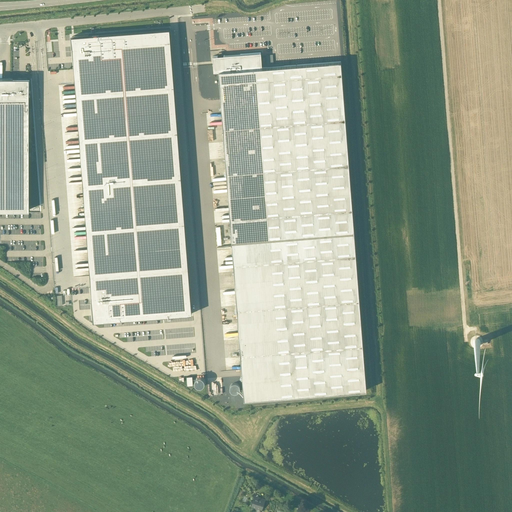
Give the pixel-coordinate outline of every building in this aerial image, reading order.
[(168,28),(69,35),(91,317),(189,309),(168,28)] [(219,56),(213,56),(214,71),(218,71),(244,399),(366,390),(341,61),(262,68),(261,52),(222,55),(222,52),(219,52),(219,56)] [(0,78),(0,210),(27,211),(27,78),(0,78)] [(196,378),(197,387),(206,386),(205,378),(196,378)] [(265,499),(259,497),(258,499),(254,498),(252,505),(262,509),(265,499)]
